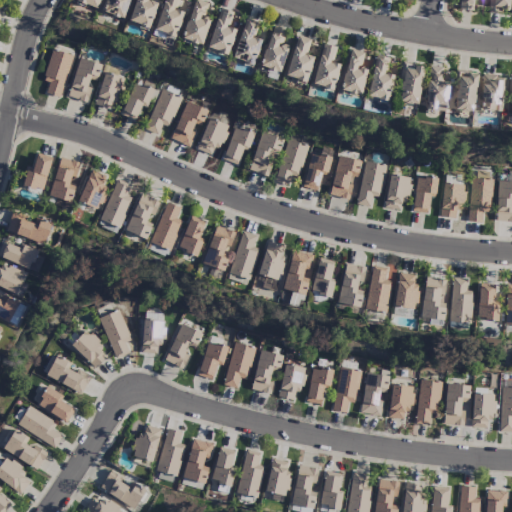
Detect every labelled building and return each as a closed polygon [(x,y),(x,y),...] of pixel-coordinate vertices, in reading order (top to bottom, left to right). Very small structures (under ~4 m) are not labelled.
[(73,0),(74,1),(96,9),(99,0),(73,0)] [(128,0),(106,0),(102,13),(122,19),(128,0)] [(134,0),(126,20),(147,29),(157,4),(148,0),(134,0)] [(176,0),(162,0),(155,31),(175,37),(181,11),(174,10),(176,0)] [(208,21),(202,19),(207,3),(197,0),(193,0),(181,39),(200,46),(208,21)] [(460,0),(460,10),(472,11),(472,0),(460,0)] [(510,11),(510,0),(490,0),(490,10),(510,11)] [(233,13),(219,8),(204,48),(225,56),(235,30),(227,27),(233,13)] [(252,38),(257,22),(244,18),(230,58),(251,66),(260,40),(252,38)] [(287,46),(281,44),(285,31),(270,26),(261,58),(263,59),(261,68),(279,73),(287,46)] [(310,40),(296,35),(283,77),(305,83),(313,57),(306,55),(310,40)] [(335,47),(321,44),(312,85),(332,90),(338,65),(332,63),(335,47)] [(45,93),(59,98),(72,56),(51,49),(42,80),(48,82),(45,93)] [(363,52),(347,49),(339,91),(361,95),(365,70),(360,69),(363,52)] [(392,75),(383,74),(385,57),(373,56),(367,97),(388,100),(392,75)] [(101,65),(78,58),(65,96),(84,103),(92,80),(95,82),(101,65)] [(416,105),(422,66),(403,63),(397,102),(416,105)] [(442,68),(430,65),(422,108),(443,112),(448,83),(439,81),(442,68)] [(452,110),(472,112),(477,73),(457,71),(452,110)] [(93,105),(109,110),(112,101),(117,103),(124,79),(103,72),(93,105)] [(501,112),(502,76),(479,76),(478,111),(501,112)] [(134,121),(140,106),(145,108),(152,90),(132,82),(120,116),(134,121)] [(181,97),(160,88),(143,129),(157,135),(162,124),(169,127),(181,97)] [(171,140),(189,146),(195,125),(200,127),(206,109),(183,102),(171,140)] [(227,126),(208,118),(195,149),(214,157),(227,126)] [(246,151),(253,134),(234,126),(220,159),(236,165),(242,150),(246,151)] [(282,139),(259,132),(248,171),(266,176),(273,154),(277,155),(282,139)] [(306,146),(285,140),(274,183),(287,186),(290,176),(298,178),(306,146)] [(311,152),(300,186),(316,191),(321,174),(325,176),(331,159),(311,152)] [(21,185),(41,191),(51,158),(36,153),(30,173),(25,171),(21,185)] [(347,200),(352,177),(356,178),(360,161),(337,156),(328,195),(347,200)] [(78,163),(58,158),(48,196),(70,202),(74,186),(72,185),(78,163)] [(354,204),(369,207),(372,195),(379,197),(386,166),(364,161),(354,204)] [(102,185),(105,176),(88,170),(77,202),(99,209),(106,186),(102,185)] [(410,179),(389,174),(382,208),(399,211),(401,199),(406,200),(410,179)] [(436,179),(415,177),(411,212),(427,213),(428,197),(434,197),(436,179)] [(118,228),(131,199),(125,196),(130,186),(116,179),(98,219),(118,228)] [(481,223),(482,212),(490,212),(491,180),(469,179),(467,222),(481,223)] [(495,222),(511,222),(511,181),(496,181),(495,222)] [(456,205),(462,206),(464,185),(441,183),(438,217),(454,218),(456,205)] [(157,200),(138,193),(124,232),(145,240),(151,224),(149,223),(157,200)] [(149,242),(169,251),(181,223),(175,220),(180,208),(166,202),(149,242)] [(51,223),(35,218),(34,221),(12,213),(5,231),(43,245),(51,223)] [(196,256),(202,241),(197,240),(204,222),(189,216),(176,248),(196,256)] [(222,272),(228,256),(225,255),(233,232),(214,225),(200,264),(222,272)] [(247,280),(258,251),(251,248),(255,236),(242,231),(226,272),(247,280)] [(0,246),(0,258),(29,270),(36,251),(20,244),(18,248),(2,242),(0,246)] [(281,246),(263,243),(258,276),(279,279),(283,256),(280,256),(281,246)] [(311,255),(290,250),(281,290),(304,295),(307,278),(306,278),(311,255)] [(333,262),(318,258),(309,292),(329,297),(333,282),(329,281),(333,262)] [(358,308),(362,291),(356,290),(358,278),(362,279),(364,267),(344,263),(336,303),(358,308)] [(0,288),(15,294),(23,275),(0,266),(0,288)] [(383,280),(385,269),(371,266),(363,309),(385,313),(391,282),(383,280)] [(414,310),(418,286),(413,285),(414,276),(397,273),(392,306),(414,310)] [(419,318),(428,319),(428,324),(440,325),(445,280),(423,278),(419,318)] [(470,323),(471,292),(465,292),(465,279),(449,278),(448,322),(470,323)] [(476,319),(496,320),(497,305),(493,305),(493,284),(477,284),(476,319)] [(114,359),(128,354),(124,343),(130,341),(118,310),(98,318),(114,359)] [(140,354),(156,354),(156,345),(163,345),(163,320),(141,319),(140,354)] [(201,334),(180,324),(163,360),(180,369),(190,348),(194,350),(201,334)] [(108,354),(84,331),(69,346),(94,369),(108,354)] [(221,385),(236,389),(239,378),(245,380),(254,348),(233,342),(221,385)] [(213,379),(215,364),(222,366),(225,346),(204,343),(199,377),(213,379)] [(281,355),(257,351),(251,391),(270,393),(273,370),(278,371),(281,355)] [(76,370),(77,369),(54,357),(44,376),(80,395),(90,376),(76,370)] [(292,401),(295,391),(299,393),(305,368),(284,363),(276,397),(292,401)] [(320,405),(324,387),(328,388),(332,372),(312,367),(304,402),(320,405)] [(332,411),(346,413),(347,402),(355,402),(359,371),(337,368),(332,411)] [(388,376),(364,374),(359,414),(378,416),(381,393),(386,393),(388,376)] [(428,425),(430,414),(436,415),(440,383),(419,380),(413,423),(428,425)] [(413,387),(390,385),(387,418),(402,420),(404,408),(410,409),(413,387)] [(467,403),(468,386),(444,385),(442,425),(461,426),(462,403),(467,403)] [(74,410),(59,401),(62,397),(46,387),(35,404),(65,423),(74,410)] [(498,432),(511,432),(511,388),(499,388),(498,432)] [(470,428),(485,429),(486,417),(493,418),(494,395),(471,394),(470,428)] [(61,436),(50,430),(54,422),(27,406),(15,427),(54,449),(61,436)] [(160,430),(141,424),(132,456),(151,462),(160,430)] [(154,470),(175,476),(184,445),(177,443),(180,433),(166,429),(154,470)] [(25,443),(27,438),(12,430),(1,451),(37,470),(45,453),(25,443)] [(203,484),(208,463),(207,463),(212,444),(191,439),(181,479),(203,484)] [(212,482),(231,484),(232,470),(230,470),(233,450),(215,448),(212,482)] [(254,498),(264,467),(256,465),(259,454),(246,450),(233,492),(254,498)] [(0,456),(0,480),(19,495),(31,479),(0,456)] [(263,491),(285,497),(290,473),(284,472),(287,462),(271,459),(263,491)] [(317,469),(296,465),(289,505),(310,508),(317,469)] [(98,489),(132,510),(144,490),(127,479),(126,481),(109,471),(98,489)] [(318,506),(339,509),(340,494),(337,493),(339,473),(322,472),(318,506)] [(367,511),(371,487),(364,486),(366,475),(350,472),(344,511),(367,511)] [(397,483),(377,479),(372,511),(394,511),(396,508),(389,507),(391,497),(395,497),(397,483)] [(421,511),(426,486),(405,482),(399,511),(421,511)] [(449,511),(450,510),(446,509),(447,488),(431,487),(429,511),(449,511)] [(478,511),(479,499),(473,498),(473,487),(458,487),(456,511),(478,511)] [(500,511),(500,508),(505,508),(506,492),(484,491),(483,511),(500,511)] [(83,511),(122,511),(94,494),(83,511)] [(0,511),(2,511),(10,505),(0,495),(0,511)]
